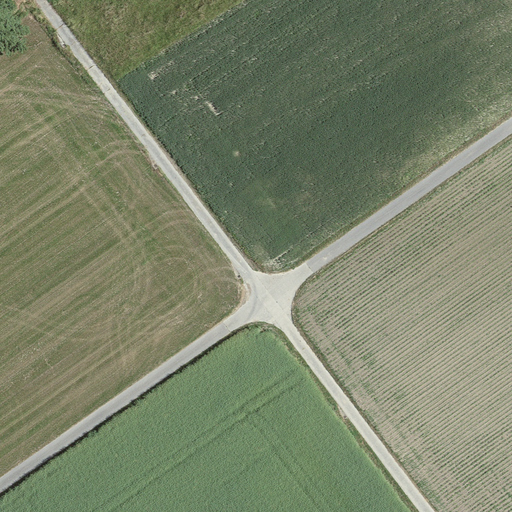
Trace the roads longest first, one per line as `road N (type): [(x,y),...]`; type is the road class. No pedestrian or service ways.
road 1 (track): [(39,0),(264,298)]
road 2 (track): [(264,298),(0,484)]
road 3 (track): [(511,125),(264,298)]
road 4 (track): [(264,298),(428,511)]
